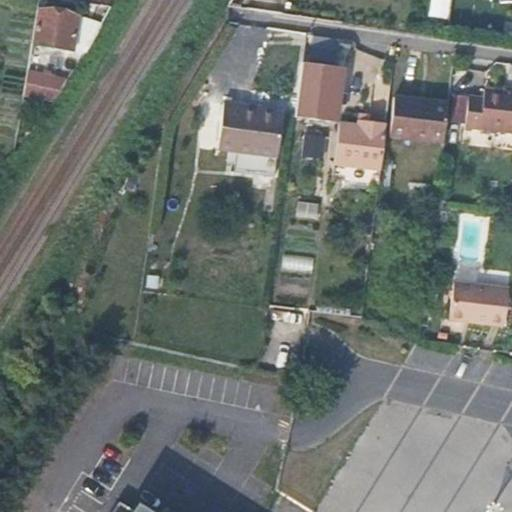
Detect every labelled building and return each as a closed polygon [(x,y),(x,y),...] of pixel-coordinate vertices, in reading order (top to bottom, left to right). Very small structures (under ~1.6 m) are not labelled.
[(493,24),(496,7),(466,3),(464,19),(493,24)] [(79,16),(37,10),(32,44),(73,50),(79,16)] [(296,116),(332,121),(340,66),(303,61),(296,116)] [(51,98),(65,76),(28,70),(25,94),(51,98)] [(470,94),(467,124),(511,129),(511,89),(486,87),(486,96),(470,94)] [(419,97),(391,94),(387,123),(385,139),(413,143),(419,97)] [(450,101),(419,97),(413,143),(444,147),(450,101)] [(224,103),(217,150),(277,158),(283,114),(238,108),(239,105),(224,103)] [(334,163),(381,169),(385,139),(387,123),(370,120),(369,126),(340,122),(334,163)] [(301,155),(325,158),(327,135),(304,132),(301,155)] [(297,216),(317,216),(317,203),(297,202),(297,216)] [(131,309),(145,263),(126,257),(112,303),(131,309)] [(448,326),(502,333),(506,295),(453,289),(448,326)] [(143,511),(126,501),(118,511),(143,511)]
